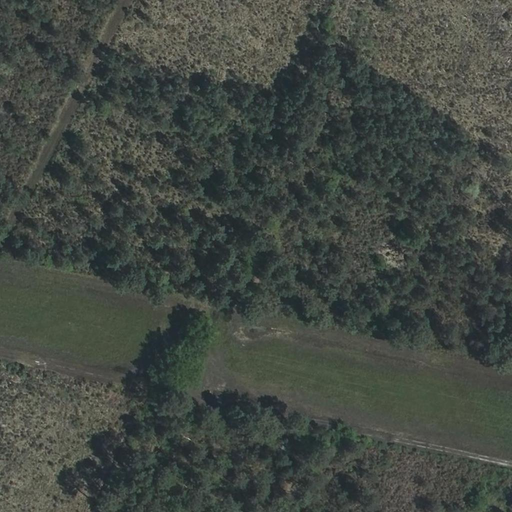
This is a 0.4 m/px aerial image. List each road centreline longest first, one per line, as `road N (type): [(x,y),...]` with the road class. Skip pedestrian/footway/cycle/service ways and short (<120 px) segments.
road 1 (track): [(0,288),(511,431)]
road 2 (track): [(128,0),(0,244)]
